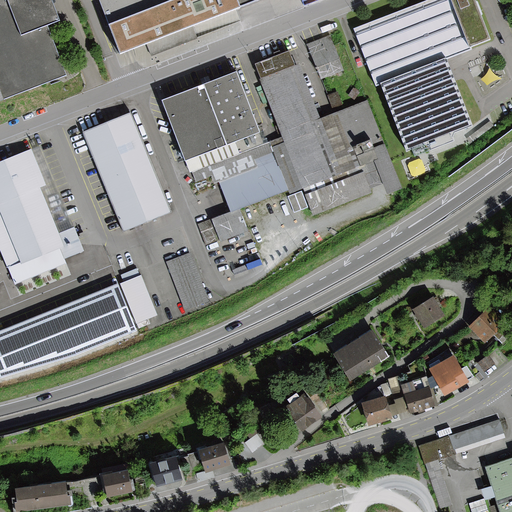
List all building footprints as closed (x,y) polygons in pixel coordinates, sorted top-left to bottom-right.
[(0,0),(0,99),(66,74),(47,24),(60,20),(52,0),(0,0)] [(96,0),(121,59),(264,0),(96,0)] [(426,0),(352,29),(376,91),(381,89),(407,154),(475,128),(448,60),(494,42),(477,0),(426,0)] [(319,47),(264,68),(317,206),(372,185),(319,47)] [(236,73),(161,102),(184,160),(185,164),(186,163),(236,144),(260,135),(236,73)] [(129,112),(82,131),(122,230),(168,212),(129,112)] [(374,141),(377,153),(387,150),(384,138),(374,141)] [(236,144),(186,163),(190,173),(240,154),(236,144)] [(39,145),(0,160),(0,254),(12,283),(84,254),(39,145)] [(199,196),(227,271),(300,244),(271,168),(199,196)] [(208,299),(189,252),(166,262),(185,308),(208,299)] [(141,276),(122,285),(139,327),(159,319),(141,276)] [(413,309),(424,327),(444,316),(433,298),(413,309)] [(488,308),(469,326),(484,342),(504,325),(488,308)] [(333,354),(350,381),(389,357),(371,330),(333,354)] [(429,369),(445,396),(469,382),(468,379),(462,369),(454,354),(429,369)] [(488,355),(479,363),(485,371),(495,363),(488,355)] [(467,366),(462,369),(468,379),(473,376),(467,366)] [(409,410),(410,413),(436,405),(427,377),(401,386),(405,396),(409,410)] [(284,408),(300,430),(321,414),(304,392),(284,408)] [(362,402),(368,425),(392,419),(391,416),(388,406),(385,396),(362,402)] [(388,406),(391,416),(409,410),(405,396),(394,399),(395,403),(388,406)] [(499,419),(419,445),(426,464),(439,460),(457,454),(454,448),(503,432),(499,419)] [(257,433),(244,441),(250,452),(264,444),(257,433)] [(196,450),(203,469),(230,460),(223,441),(196,450)] [(151,464),(157,483),(178,476),(172,457),(151,464)] [(511,511),(511,457),(485,467),(500,511),(511,511)] [(426,464),(440,508),(452,505),(441,470),(442,470),(439,460),(426,464)] [(101,472),(107,498),(132,493),(127,467),(101,472)] [(12,485),(15,509),(68,503),(65,479),(12,485)]
